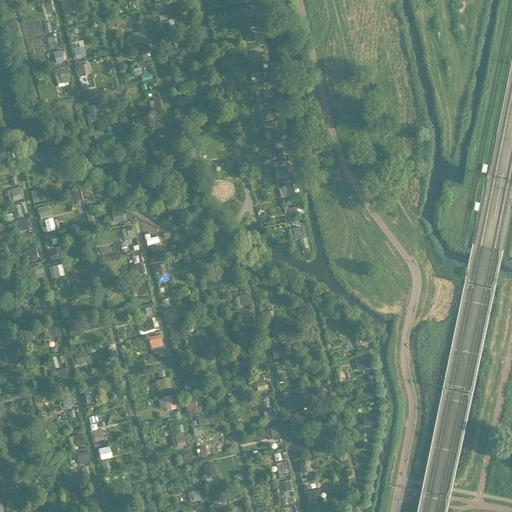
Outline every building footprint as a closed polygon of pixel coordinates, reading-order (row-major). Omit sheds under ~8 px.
[(72,14),(68,0),(63,0),(61,1),(65,16),(72,14)] [(53,13),(50,1),(44,2),(47,14),(53,13)] [(164,10),(162,3),(154,5),(156,12),(164,10)] [(250,21),(248,13),(240,15),(242,23),(250,21)] [(169,30),(167,22),(159,24),(161,32),(169,30)] [(146,40),(144,32),(142,33),(141,32),(131,34),(134,44),(144,42),(144,41),(146,40)] [(255,41),(253,33),(245,35),(247,43),(255,41)] [(86,57),(82,41),(71,44),(75,60),(86,57)] [(174,49),(172,41),(164,43),(166,51),(174,49)] [(150,58),(148,50),(146,50),(141,51),(136,53),(138,62),(149,60),(148,59),(150,58)] [(65,62),(62,51),(56,52),(59,64),(65,62)] [(260,60),(258,52),(250,54),(252,62),(260,60)] [(179,67),(177,59),(169,61),(171,69),(179,67)] [(511,59),(496,138),(497,138),(502,115),(511,63),(511,59)] [(86,76),(83,65),(77,66),(80,78),(86,76)] [(69,82),(67,70),(58,72),(61,84),(69,82)] [(263,72),(251,75),(253,82),(265,79),(263,72)] [(183,85),(181,78),(174,79),(176,87),(183,85)] [(270,99),(268,91),(260,93),(262,101),(270,99)] [(188,105),(186,97),(179,99),(181,107),(188,105)] [(163,109),(161,101),(159,101),(158,100),(153,101),(155,111),(161,110),(161,109),(163,109)] [(275,118),(273,110),(265,112),(267,120),(275,118)] [(193,123),(191,115),(183,117),(185,125),(193,123)] [(166,130),(163,118),(155,120),(158,132),(166,130)] [(279,137),(277,130),(270,132),(272,139),(279,137)] [(284,157),(282,150),(275,151),(277,159),(284,157)] [(54,167),(55,159),(31,154),(30,161),(54,167)] [(289,176),(287,169),(280,170),(281,178),(289,176)] [(292,186),(284,188),(286,197),(294,196),(292,186)] [(21,199),(19,188),(10,190),(13,201),(21,199)] [(41,202),(38,190),(30,192),(33,203),(41,202)] [(50,217),(47,206),(37,209),(40,220),(50,217)] [(299,215),(297,207),(289,209),(291,217),(299,215)] [(124,221),(122,210),(111,213),(114,224),(124,221)] [(47,230),(55,229),(54,218),(46,219),(47,230)] [(28,230),(26,219),(13,222),(16,233),(28,230)] [(304,238),(301,227),(293,229),(296,240),(300,239),(304,238)] [(135,238),(133,228),(131,229),(131,228),(126,230),(128,240),(133,239),(133,238),(135,238)] [(158,258),(155,247),(147,249),(150,260),(158,258)] [(57,258),(54,248),(47,250),(49,260),(57,258)] [(38,260),(35,249),(25,251),(28,263),(38,260)] [(144,273),(142,265),(140,265),(140,264),(134,265),(137,275),(142,274),(142,273),(144,273)] [(44,277),(41,265),(33,267),(36,279),(44,277)] [(162,276),(159,265),(153,266),(156,277),(162,276)] [(60,276),(57,266),(49,268),(51,279),(60,276)] [(242,277),(241,271),(234,273),(236,279),(242,277)] [(147,294),(144,284),(134,286),(137,296),(147,294)] [(250,300),(248,294),(240,296),(243,307),(249,306),(248,301),(250,300)] [(69,317),(66,307),(61,308),(62,309),(60,310),(61,317),(64,317),(64,318),(69,317)] [(44,310),(45,313),(47,322),(52,320),(53,320),(53,319),(54,319),(52,308),(44,310)] [(172,319),(169,308),(164,310),(164,311),(162,312),(164,319),(166,318),(167,320),(172,319)] [(272,321),(270,311),(261,313),(264,323),(272,321)] [(154,329),(151,319),(143,321),(146,331),(154,329)] [(73,335),(71,325),(66,326),(66,327),(64,327),(66,336),(69,335),(69,336),(73,335)] [(58,335),(55,326),(54,327),(54,326),(49,327),(51,338),(56,336),(58,335)] [(182,337),(179,326),(169,328),(169,329),(168,330),(170,340),(182,337)] [(163,346),(160,335),(148,338),(151,349),(163,346)] [(288,357),(285,347),(272,349),(275,360),(288,357)] [(89,361),(87,352),(74,355),(76,364),(89,361)] [(265,366),(262,354),(254,356),(257,368),(265,366)] [(369,357),(359,360),(362,370),(372,368),(369,357)] [(84,375),(81,365),(76,367),(74,368),(76,376),(79,376),(79,377),(84,375)] [(286,379),(282,365),(276,366),(280,381),(286,379)] [(68,380),(65,369),(59,370),(62,381),(68,380)] [(193,389),(190,376),(182,378),(185,391),(193,389)] [(266,386),(263,376),(255,378),(258,388),(266,386)] [(374,386),(365,388),(367,399),(376,397),(374,386)] [(90,399),(87,388),(81,389),(84,400),(90,399)] [(71,395),(63,397),(66,408),(73,406),(71,399),(72,399),(71,395)] [(176,408),(173,396),(162,399),(166,411),(176,408)] [(292,408),(289,396),(284,397),(286,410),(292,408)] [(197,409),(194,397),(184,400),(187,411),(197,409)] [(303,424),(299,411),(288,414),(291,427),(303,424)] [(376,414),(366,415),(368,426),(378,425),(376,414)] [(280,438),(277,427),(270,429),(272,440),(280,438)] [(100,441),(97,430),(90,432),(93,442),(100,441)] [(84,445),(81,434),(72,437),(75,448),(84,445)] [(186,446),(183,434),(174,436),(175,437),(171,438),(173,449),(186,446)] [(310,452),(308,443),(297,445),(299,455),(310,452)] [(207,458),(204,446),(199,448),(201,459),(207,458)] [(105,459),(102,449),(97,450),(97,451),(95,451),(97,460),(100,459),(100,460),(105,459)] [(190,463),(188,451),(182,453),(185,464),(190,463)] [(12,463),(9,452),(3,454),(6,465),(12,463)] [(90,462),(88,454),(87,452),(80,454),(83,464),(90,462)] [(311,470),(309,460),(300,462),(302,473),(311,470)] [(290,471),(288,462),(286,463),(286,461),(281,463),(283,473),(290,471)] [(214,474),(211,463),(202,465),(205,476),(214,474)] [(16,481),(14,471),(7,472),(10,483),(16,481)] [(293,490),(291,479),(280,482),(283,493),(293,490)] [(199,501),(197,490),(191,492),(193,503),(199,501)] [(321,501),(319,490),(307,493),(309,503),(321,501)] [(101,505),(99,494),(91,496),(94,507),(101,505)]
